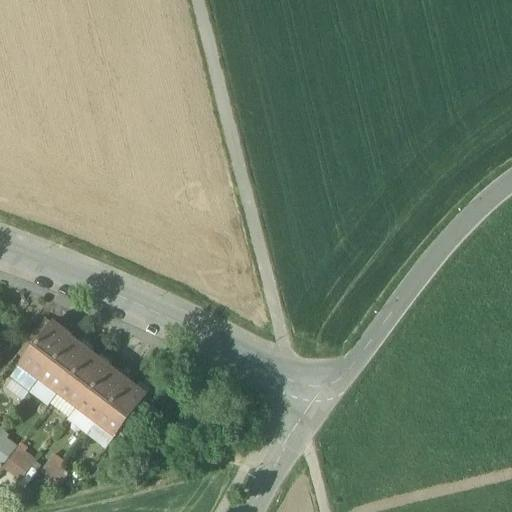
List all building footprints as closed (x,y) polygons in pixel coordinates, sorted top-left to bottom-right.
[(51,326),(21,365),(40,379),(70,340),(51,326)] [(70,340),(40,379),(59,394),(89,355),(70,340)] [(89,355),(59,394),(77,408),(107,369),(89,355)] [(40,379),(21,365),(10,379),(29,393),(40,379)] [(126,383),(107,369),(77,408),(96,422),(126,383)] [(145,398),(126,383),(96,422),(115,437),(145,398)] [(28,450),(21,445),(16,451),(3,467),(22,481),(35,464),(36,463),(24,455),(28,450)] [(41,468),(35,464),(22,481),(17,487),(23,492),(41,468)] [(58,472),(48,465),(41,474),(52,481),(58,472)]
